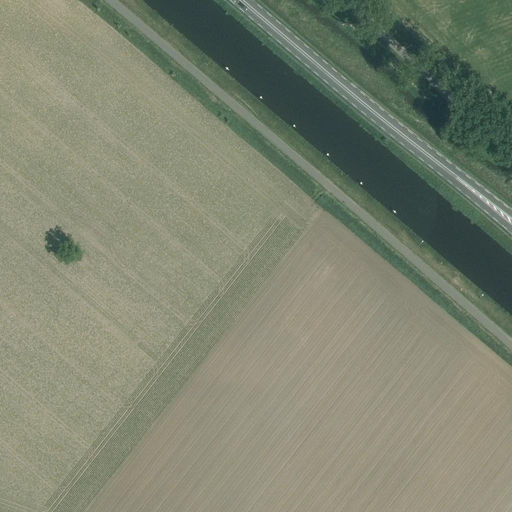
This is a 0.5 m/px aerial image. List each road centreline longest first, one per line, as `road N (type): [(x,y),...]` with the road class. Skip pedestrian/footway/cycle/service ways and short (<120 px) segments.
road 1 (unclassified): [(511,344),(109,0)]
road 2 (primary): [(511,224),(243,0)]
road 3 (unclassified): [(511,148),(347,0)]
